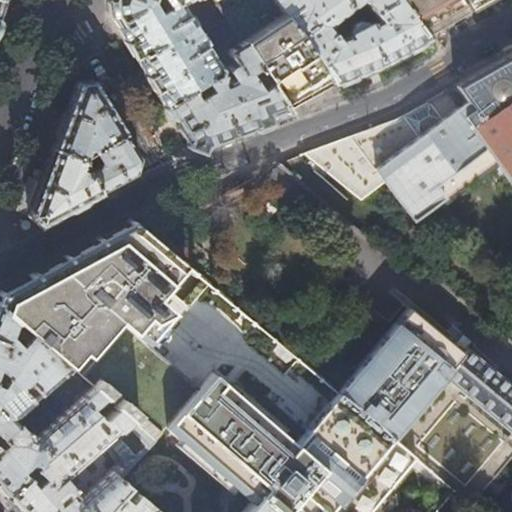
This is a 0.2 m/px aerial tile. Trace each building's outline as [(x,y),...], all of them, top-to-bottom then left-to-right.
[(106,0),(107,8),(107,15),(162,103),(189,87),(188,85),(200,78),(200,79),(214,70),(215,65),(175,0),(106,0)] [(272,0),(281,12),(331,82),(377,65),(425,38),(422,35),(397,0),(272,0)] [(397,0),(422,35),(423,34),(443,22),(467,9),(460,0),(397,0)] [(460,0),(467,9),(482,0),(460,0)] [(281,12),(240,40),(288,111),(310,98),(333,85),(331,82),(281,12)] [(220,71),(214,70),(200,79),(200,78),(188,85),(189,87),(162,103),(173,121),(185,140),(186,142),(201,148),(208,145),(253,129),(290,115),(288,111),(240,40),(239,38),(227,46),(226,52),(230,59),(224,63),(224,65),(231,76),(219,80),(218,78),(219,77),(220,71)] [(511,99),(511,52),(411,109),(396,118),(369,128),(321,145),(303,152),(359,199),(382,180),(411,219),(440,198),(443,201),(440,203),(441,205),(444,203),(496,166),(469,129),(511,99)] [(60,121),(51,147),(80,158),(84,147),(87,146),(91,149),(121,132),(90,80),(75,82),(60,121)] [(511,99),(469,129),(496,166),(511,187),(511,99)] [(138,158),(121,132),(91,149),(93,153),(90,158),(89,161),(85,171),(97,192),(121,179),(133,172),(138,158)] [(84,159),(80,158),(51,147),(39,180),(27,212),(26,215),(37,225),(97,192),(85,171),(89,161),(84,159)] [(27,212),(39,180),(31,178),(20,210),(27,212)] [(109,403),(152,441),(163,429),(251,503),(256,497),(273,511),(368,511),(413,458),(390,439),(391,438),(335,391),(293,443),(209,373),(197,389),(143,344),(169,313),(153,299),(181,266),(180,265),(181,263),(147,235),(130,220),(53,262),(0,290),(0,309),(70,370),(91,388),(109,403)] [(163,226),(147,235),(181,263),(192,249),(163,226)] [(511,385),(464,348),(461,352),(406,307),(335,391),(391,438),(442,374),(511,432),(511,385)] [(63,375),(70,370),(0,309),(0,382),(3,375),(15,383),(16,383),(21,382),(23,380),(25,378),(36,391),(37,393),(61,373),(63,375)] [(29,399),(15,383),(3,375),(0,382),(0,443),(2,441),(0,438),(0,433),(15,421),(10,415),(29,399)] [(104,407),(109,403),(91,388),(33,434),(25,433),(15,421),(0,433),(0,438),(2,441),(0,443),(0,490),(4,494),(41,462),(41,458),(96,414),(104,407)] [(98,417),(96,414),(41,458),(41,462),(4,494),(19,511),(100,511),(117,495),(125,487),(117,480),(152,441),(109,403),(104,407),(109,412),(103,417),(98,417)] [(155,511),(134,494),(125,502),(117,495),(100,511),(155,511)] [(273,511),(256,497),(251,503),(243,511),(273,511)]
